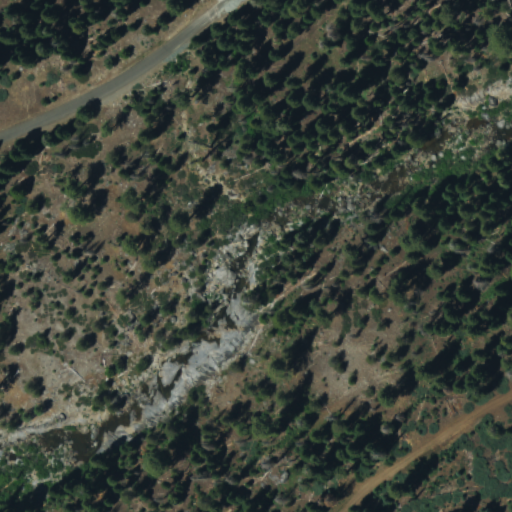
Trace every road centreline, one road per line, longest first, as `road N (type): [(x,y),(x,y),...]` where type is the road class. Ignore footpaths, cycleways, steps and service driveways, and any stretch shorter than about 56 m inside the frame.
road 1 (residential): [(0,139),(167,49),(220,0)]
road 2 (track): [(359,511),(423,452),(511,396)]
